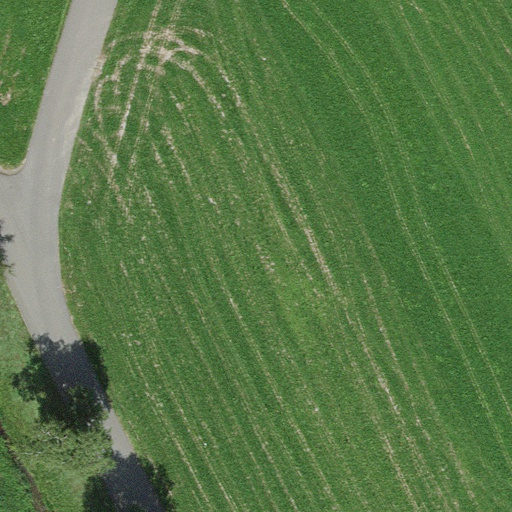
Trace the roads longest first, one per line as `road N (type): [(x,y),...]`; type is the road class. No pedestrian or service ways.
road 1 (unclassified): [(144,511),(23,261)]
road 2 (unclassified): [(23,261),(47,156),(99,0)]
